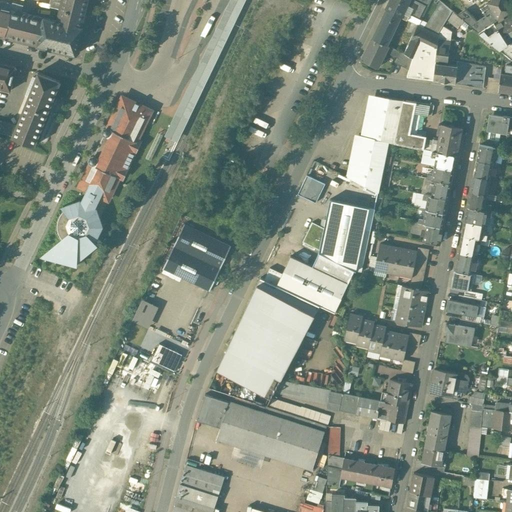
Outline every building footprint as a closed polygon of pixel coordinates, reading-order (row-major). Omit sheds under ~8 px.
[(8,2),(3,0),(0,0),(0,7),(9,10),(9,9),(11,4),(8,2)] [(88,0),(61,0),(57,20),(82,26),(88,0)] [(229,0),(165,136),(177,142),(245,0),(229,0)] [(390,0),(386,9),(401,17),(407,20),(410,15),(404,12),(409,0),(390,0)] [(425,5),(414,0),(409,0),(404,12),(410,15),(419,19),(426,6),(425,5)] [(505,0),(491,0),(487,3),(490,7),(498,19),(511,11),(505,0)] [(442,2),(425,29),(437,35),(447,20),(452,11),(447,6),(442,2)] [(0,7),(0,36),(2,37),(2,36),(9,10),(0,7)] [(490,7),(484,11),(486,16),(477,21),(465,10),(457,15),(464,21),(477,32),(491,23),(498,19),(490,7)] [(44,17),(9,9),(9,10),(2,36),(38,45),(38,46),(76,55),(83,27),(82,26),(57,20),(44,17)] [(401,17),(386,9),(372,38),(387,46),(391,37),(390,37),(401,17)] [(457,15),(452,11),(447,20),(458,29),(464,21),(457,15)] [(511,15),(495,26),(498,30),(505,42),(506,41),(511,37),(511,15)] [(417,25),(403,54),(413,59),(409,70),(407,77),(434,80),(436,63),(439,36),(425,29),(417,25)] [(451,31),(443,26),(440,31),(439,39),(450,40),(451,31)] [(498,30),(488,35),(484,31),(480,33),(500,50),(508,45),(506,41),(505,42),(498,30)] [(387,46),(372,38),(362,59),(378,67),(385,53),(388,46),(387,46)] [(450,40),(439,39),(436,60),(436,63),(442,64),(442,61),(447,62),(450,40)] [(508,45),(500,50),(511,60),(511,43),(508,45)] [(403,54),(388,46),(385,53),(398,59),(396,64),(409,70),(413,59),(403,54)] [(291,52),(281,47),(279,52),(289,57),(291,52)] [(486,67),(457,62),(457,66),(458,66),(455,83),(483,88),(486,67)] [(16,67),(0,63),(0,88),(10,91),(16,67)] [(442,64),(436,63),(434,80),(455,83),(458,66),(457,66),(442,64)] [(38,73),(13,137),(34,145),(60,81),(38,73)] [(511,75),(505,74),(501,74),(500,79),(499,90),(499,91),(511,93),(511,75)] [(500,79),(488,77),(487,89),(499,90),(500,79)] [(123,96),(108,127),(107,127),(105,128),(103,131),(104,134),(94,156),(91,157),(89,160),(90,163),(91,163),(79,186),(88,190),(100,196),(108,200),(119,177),(122,179),(140,142),(137,141),(151,110),(123,96)] [(403,100),(376,96),(368,137),(361,136),(352,180),(378,193),(388,142),(394,143),(403,100)] [(425,136),(409,134),(414,114),(416,102),(406,101),(397,144),(413,147),(423,149),(424,142),(425,136)] [(434,105),(416,102),(414,114),(432,116),(434,105)] [(511,117),(497,115),(497,119),(491,117),(488,131),(507,134),(508,127),(511,127),(511,117)] [(462,128),(439,123),(437,133),(439,134),(437,141),(433,140),(433,143),(431,151),(432,151),(457,155),(462,128)] [(158,133),(145,158),(151,161),(163,136),(158,133)] [(495,140),(481,137),(479,144),(494,147),(495,140)] [(433,143),(424,142),(423,149),(431,151),(433,143)] [(494,147),(479,144),(476,159),(492,163),(493,158),(496,158),(497,153),(494,152),(495,147),(494,147)] [(457,155),(432,151),(431,156),(436,157),(434,166),(454,169),(457,155)] [(492,163),(476,159),(473,175),(489,178),(490,173),(492,173),(494,168),(491,168),(492,163)] [(454,169),(434,166),(433,174),(428,173),(427,178),(435,180),(451,183),(454,169)] [(489,178),(473,175),(470,190),(486,193),(489,178)] [(324,184),(307,176),(298,194),(315,202),(324,184)] [(451,183),(435,180),(434,184),(431,184),(430,189),(433,190),(432,195),(448,198),(451,183)] [(100,196),(88,190),(82,203),(94,208),(100,196)] [(486,193),(470,190),(467,206),(483,209),(486,193)] [(432,195),(424,194),(423,198),(428,199),(426,208),(445,212),(448,198),(432,195)] [(80,201),(62,208),(64,210),(61,213),(60,216),(58,220),(58,224),(58,228),(59,231),(60,235),(63,238),(41,257),(42,258),(45,259),(53,261),(55,261),(63,263),(65,263),(73,265),(77,266),(77,262),(97,244),(94,242),(95,241),(102,226),(96,209),(94,208),(82,203),(80,201)] [(483,209),(467,206),(464,220),(483,224),(485,215),(490,216),(491,211),(483,209)] [(445,212),(426,208),(424,218),(419,217),(418,222),(422,223),(442,227),(445,212)] [(319,250),(319,253),(356,270),(361,272),(370,228),(326,219),(324,228),(319,250)] [(483,224),(464,220),(461,234),(477,238),(485,239),(486,234),(481,233),(483,224)] [(302,242),(319,250),(324,228),(312,222),(302,242)] [(221,241),(185,224),(184,223),(163,269),(164,269),(200,286),(221,241)] [(442,227),(422,223),(420,229),(422,229),(421,234),(424,235),(423,240),(439,244),(442,227)] [(477,238),(461,234),(458,251),(474,254),(475,249),(478,249),(479,243),(476,243),(477,238)] [(200,286),(210,291),(214,283),(217,284),(220,278),(217,276),(231,246),(221,241),(200,286)] [(417,252),(380,244),(374,270),(412,277),(417,252)] [(429,249),(418,247),(417,252),(412,277),(410,287),(421,289),(429,249)] [(474,254),(458,251),(454,271),(470,274),(471,269),(474,269),(476,262),(472,261),(474,254)] [(349,283),(291,256),(282,273),(277,285),(320,305),(335,312),(349,283)] [(508,261),(500,260),(499,269),(506,270),(508,261)] [(282,273),(270,268),(265,279),(277,285),(282,273)] [(265,279),(261,277),(218,369),(270,397),(280,378),(281,379),(320,305),(277,285),(265,279)] [(465,284),(452,282),(450,294),(462,296),(465,284)] [(410,287),(402,285),(395,322),(420,327),(428,290),(421,289),(410,287)] [(481,300),(458,296),(457,302),(477,306),(479,307),(481,300)] [(131,320),(148,327),(158,306),(141,298),(131,320)] [(457,302),(449,300),(447,310),(475,316),(477,306),(457,302)] [(386,328),(373,325),(374,323),(362,320),(363,317),(350,314),(344,340),(356,343),(356,345),(368,349),(380,352),(379,356),(403,361),(403,360),(407,344),(409,337),(385,331),(386,328)] [(479,323),(462,319),(461,325),(475,328),(475,329),(477,329),(479,323)] [(458,325),(446,323),(444,331),(446,331),(444,341),(468,346),(470,336),(473,337),(475,329),(475,328),(461,325),(458,324),(458,325)] [(421,336),(409,333),(409,337),(407,344),(418,347),(421,336)] [(183,354),(159,344),(151,361),(175,372),(183,354)] [(415,363),(403,360),(403,361),(401,371),(412,374),(415,363)] [(457,374),(434,369),(432,380),(466,387),(467,381),(456,379),(457,374)] [(386,372),(377,370),(375,376),(385,378),(386,372)] [(466,387),(432,380),(430,390),(452,395),(453,390),(465,392),(466,387)] [(331,391),(281,381),(276,391),(329,402),(331,391)] [(411,385),(391,381),(388,393),(383,392),(381,402),(390,404),(406,407),(411,385)] [(381,402),(331,391),(329,402),(327,409),(377,419),(380,408),(389,410),(390,404),(381,402)] [(221,427),(229,402),(205,394),(197,420),(221,427)] [(480,399),(468,397),(467,403),(472,404),(478,405),(480,399)] [(324,432),(229,401),(229,402),(221,427),(217,440),(312,470),(324,432)] [(508,404),(496,403),(495,403),(494,404),(494,410),(507,411),(508,404)] [(406,407),(390,404),(389,410),(387,421),(403,425),(406,407)] [(494,410),(482,408),(482,411),(480,427),(481,427),(510,430),(511,430),(511,411),(507,411),(494,410)] [(482,411),(471,410),(467,455),(477,457),(481,427),(480,427),(482,411)] [(450,415),(431,411),(424,447),(444,451),(450,415)] [(511,438),(499,436),(498,446),(509,448),(511,438)] [(444,451),(424,447),(421,462),(429,464),(428,470),(444,473),(447,451),(444,451)] [(344,458),(328,454),(327,469),(341,472),(344,458)] [(394,469),(344,458),(341,472),(340,476),(341,476),(391,486),(394,469)] [(201,463),(187,459),(179,483),(172,511),(212,511),(224,476),(199,469),(201,463)] [(341,472),(327,469),(326,484),(338,487),(341,476),(340,476),(341,472)] [(434,477),(413,473),(409,492),(431,496),(434,477)] [(474,479),(463,477),(462,484),(474,485),(474,479)] [(488,480),(474,479),(474,485),(472,497),(486,499),(488,480)] [(467,491),(459,490),(457,505),(465,506),(467,491)] [(431,496),(409,492),(407,506),(423,509),(424,503),(429,504),(431,496)] [(367,502),(355,501),(356,498),(344,497),(344,494),(331,493),(331,501),(330,511),(378,511),(379,505),(367,505),(367,502)]
